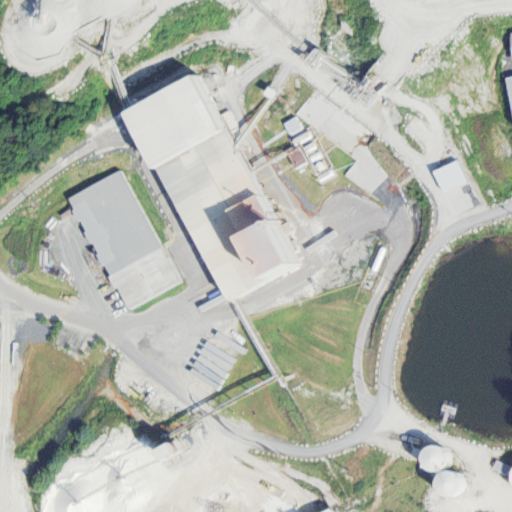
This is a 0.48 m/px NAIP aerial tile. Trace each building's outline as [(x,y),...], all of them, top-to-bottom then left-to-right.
[(132,108),(229,305),(255,292),(221,221),(236,214),(268,278),(297,263),(203,73),(132,108)] [(304,130),(297,118),(286,124),(293,136),(304,130)] [(298,170),(314,162),(312,157),(320,153),(310,133),(295,140),(299,150),(290,154),(298,170)] [(436,172),(446,195),(470,184),(460,161),(436,172)] [(181,286),(124,171),(71,197),(128,312),(181,286)] [(159,452),(166,463),(184,452),(177,441),(159,452)] [(424,452),(430,473),(454,466),(448,446),(424,452)] [(452,507),(455,498),(463,500),(469,478),(445,471),(439,495),(447,497),(445,505),(452,507)]
